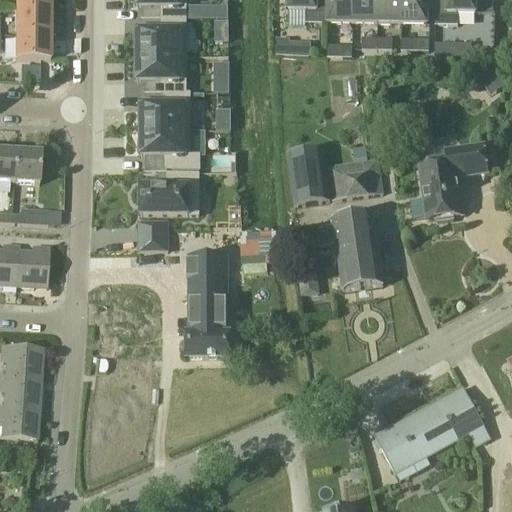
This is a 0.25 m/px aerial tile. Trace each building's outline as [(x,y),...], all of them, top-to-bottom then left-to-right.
[(16,0),(16,14),(50,14),(50,0),(16,0)] [(137,9),(137,12),(141,12),(161,12),(161,24),(185,24),(185,23),(185,10),(185,0),(133,0),(134,9),(137,9)] [(305,27),(328,27),(327,0),(288,0),(288,15),(306,15),(305,27)] [(327,0),(328,27),(353,27),(353,0),(327,0)] [(353,0),(353,27),(377,28),(377,0),(353,0)] [(377,0),(377,28),(401,28),(401,0),(377,0)] [(426,0),(401,0),(401,28),(426,28),(426,0)] [(475,17),(474,0),(434,0),(435,29),(457,29),(457,17),(475,17)] [(185,23),(227,23),(227,10),(185,10),(185,23)] [(16,38),(50,39),(50,14),(16,14),(16,38)] [(185,24),(161,24),(161,36),(141,36),(137,36),(137,39),(134,39),(134,52),(137,52),(137,61),(185,61),(185,24)] [(214,33),(228,33),(228,25),(214,25),(214,33)] [(50,64),(50,39),(16,38),(16,64),(50,64)] [(377,54),(377,42),(362,42),(361,54),(377,54)] [(377,42),(377,54),(392,55),(392,43),(377,42)] [(428,43),(400,42),(400,54),(428,55),(428,43)] [(276,60),(305,60),(305,50),(291,49),(287,45),(277,45),(276,60)] [(448,60),(448,46),(434,46),(434,60),(448,60)] [(352,50),(327,49),(327,61),(351,61),(352,50)] [(141,86),(161,86),(161,99),(165,99),(165,98),(185,98),(185,97),(185,61),(137,61),(137,70),(134,70),(134,83),(137,83),(137,86),(141,86)] [(504,89),(491,72),(478,82),(491,99),(504,89)] [(214,97),(229,97),(229,88),(214,88),(214,97)] [(141,126),(141,135),(189,135),(189,97),(185,97),(185,98),(165,98),(165,99),(165,110),(145,110),(141,110),(141,113),(138,113),(138,126),(141,126)] [(189,135),(141,135),(141,144),(138,144),(138,157),(141,157),(141,161),(145,160),(165,160),(165,174),(167,174),(199,174),(199,159),(189,159),(189,135)] [(436,223),(436,225),(453,223),(453,220),(462,219),(457,186),(462,180),(486,177),(482,149),(446,154),(448,167),(419,171),(423,202),(410,204),(412,222),(426,220),(427,224),(436,223)] [(354,167),(367,165),(365,151),(352,152),(354,167)] [(0,185),(14,186),(16,155),(0,154),(0,185)] [(286,159),(294,211),(329,206),(321,154),(286,159)] [(41,157),(16,155),(14,186),(39,188),(41,157)] [(354,167),(326,171),(331,206),(383,199),(378,164),(367,165),(354,167)] [(198,220),(198,178),(167,178),(167,192),(158,192),(141,192),(141,195),(138,195),(138,208),(141,208),(141,220),(198,220)] [(49,214),(21,212),(20,218),(12,218),(11,227),(48,229),(49,214)] [(0,226),(11,227),(12,218),(0,216),(0,226)] [(188,260),(188,336),(186,336),(186,361),(230,361),(230,336),(228,336),(227,260),(226,260),(226,233),(224,233),(223,217),(200,216),(199,233),(199,260),(188,260)] [(332,225),(333,231),(316,234),(319,251),(336,249),(343,296),(382,290),(372,219),(332,225)] [(138,255),(167,255),(167,227),(138,227),(138,255)] [(0,289),(3,290),(3,284),(15,285),(15,291),(18,249),(3,248),(3,255),(0,254),(0,289)] [(18,249),(15,291),(32,292),(33,286),(45,287),(44,292),(45,293),(48,251),(33,250),(33,257),(18,256),(18,249)] [(6,367),(5,382),(40,384),(41,366),(35,366),(36,354),(41,354),(1,351),(0,367),(6,367)] [(0,396),(4,397),(3,411),(38,413),(39,396),(33,395),(34,383),(40,384),(5,382),(0,381),(0,396)] [(395,478),(483,430),(463,394),(375,442),(395,478)] [(3,411),(0,410),(0,425),(3,426),(2,441),(36,443),(38,413),(3,411)]
